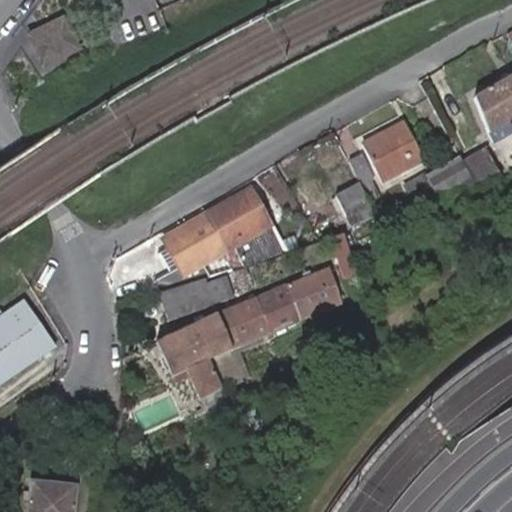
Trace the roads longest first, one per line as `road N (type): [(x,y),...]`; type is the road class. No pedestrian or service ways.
road 1 (residential): [(82,250),(115,240),(368,88),(511,17)]
road 2 (residential): [(3,122),(82,250)]
road 3 (residential): [(110,511),(109,406),(90,375)]
road 4 (residential): [(82,250),(100,347),(90,375)]
